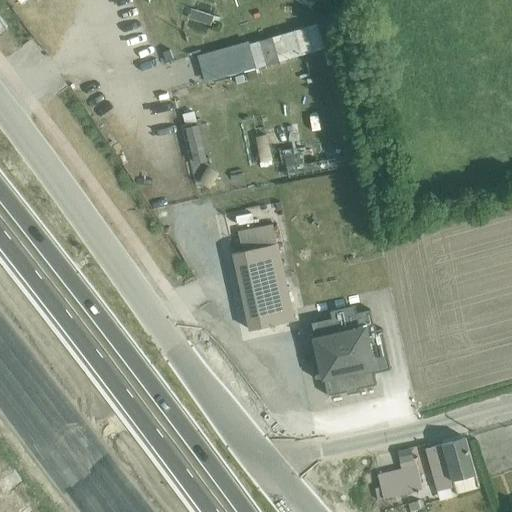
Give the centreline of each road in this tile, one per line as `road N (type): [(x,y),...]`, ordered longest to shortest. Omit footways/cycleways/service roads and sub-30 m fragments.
road 1 (unclassified): [(266,460),(0,101)]
road 2 (motorway): [(223,511),(0,213)]
road 3 (unclassified): [(511,403),(266,460)]
road 4 (motorway): [(0,354),(117,511)]
